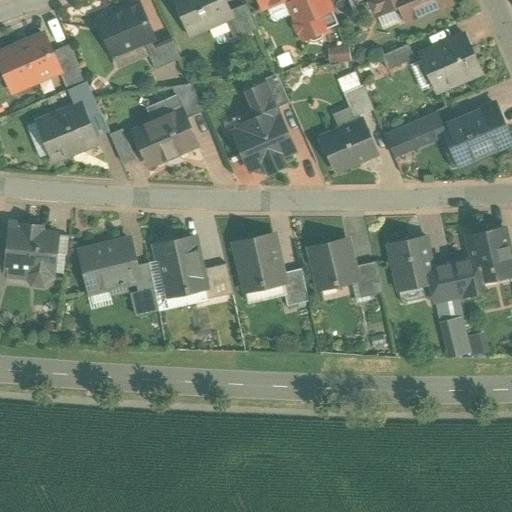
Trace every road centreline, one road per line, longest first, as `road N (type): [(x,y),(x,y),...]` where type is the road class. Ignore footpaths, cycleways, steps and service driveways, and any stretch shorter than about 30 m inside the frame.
road 1 (residential): [(511,194),(300,205),(0,189)]
road 2 (tertiary): [(511,389),(328,389),(0,369)]
